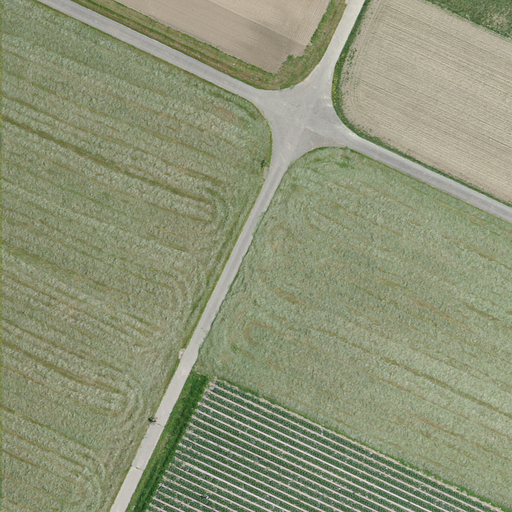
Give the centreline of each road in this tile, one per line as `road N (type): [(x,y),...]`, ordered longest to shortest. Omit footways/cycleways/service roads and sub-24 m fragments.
road 1 (track): [(301,117),(115,511)]
road 2 (track): [(56,0),(301,117)]
road 3 (track): [(301,117),(511,216)]
road 4 (track): [(356,0),(301,117)]
